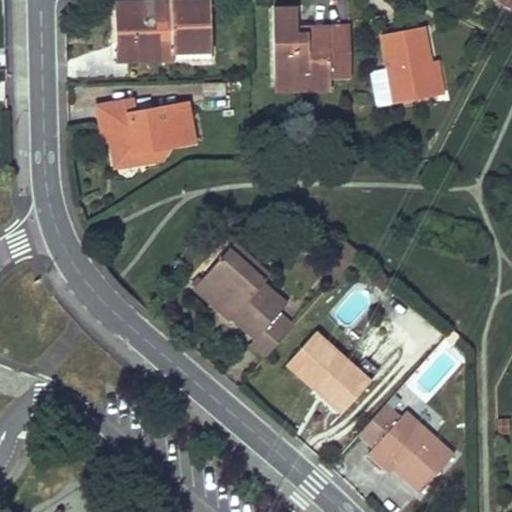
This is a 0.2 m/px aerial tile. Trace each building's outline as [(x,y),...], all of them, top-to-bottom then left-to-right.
[(209,0),(205,0),(114,2),(115,43),(171,41),(171,52),(211,50),(209,0)] [(296,8),(272,8),(273,78),(330,77),(349,76),(349,27),(306,28),(307,35),(297,35),(296,28),(296,8)] [(422,26),(380,34),(387,69),(392,98),(393,103),(436,95),(429,63),(422,26)] [(115,43),(115,60),(171,59),(171,52),(171,41),(115,43)] [(436,61),(429,63),(436,95),(442,94),(436,61)] [(330,77),(273,78),(273,90),(330,89),(330,77)] [(114,166),(138,163),(136,151),(168,146),(193,141),(186,103),(136,112),(133,99),(96,105),(99,123),(106,122),(109,141),(114,166)] [(106,122),(99,123),(102,142),(109,141),(106,122)] [(160,158),(168,146),(136,151),(138,163),(160,158)] [(358,252),(345,241),(328,261),(340,272),(358,252)] [(264,280),(270,275),(233,242),(228,248),(264,280)] [(288,331),(273,318),(278,311),(286,303),(262,283),(264,280),(228,248),(193,288),(229,320),(231,318),(254,338),(252,340),(267,354),(288,331)] [(340,272),(328,261),(316,274),(329,285),(340,272)] [(293,325),(278,311),(273,318),(288,331),(293,325)] [(286,363),(341,413),(369,381),(314,331),(286,363)] [(263,359),(267,354),(252,340),(248,345),(263,359)] [(357,434),(372,447),(393,466),(390,468),(391,469),(418,493),(453,455),(404,411),(399,417),(384,404),(357,434)] [(372,447),(367,453),(388,472),(391,469),(390,468),(393,466),(372,447)]
